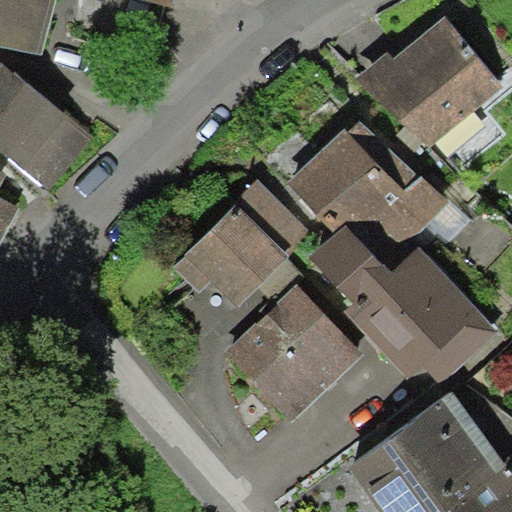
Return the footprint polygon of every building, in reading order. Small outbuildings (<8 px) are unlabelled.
[(0,0),(0,50),(33,59),(47,0),(0,0)] [(62,0),(57,24),(157,53),(172,0),(62,0)] [(449,10),(360,79),(417,152),(506,83),(449,10)] [(2,84),(0,81),(0,159),(47,199),(95,141),(12,72),(2,84)] [(359,119),(287,188),(341,244),(352,234),(391,275),(453,215),(359,119)] [(0,198),(10,179),(0,174),(0,247),(18,213),(0,203),(0,198)] [(258,185),(236,205),(284,255),(307,234),(258,185)] [(196,292),(200,296),(213,284),(235,308),(242,312),(293,264),(284,255),(236,205),(172,267),(196,292)] [(352,234),(341,244),(316,267),(357,312),(350,319),(413,387),(428,373),(443,389),(500,337),(426,257),(398,283),(391,275),(352,234)] [(196,292),(168,316),(193,344),(235,308),(213,284),(200,296),(196,292)] [(300,289),(224,360),(295,428),(370,360),(300,289)] [(350,463),(384,511),(511,511),(511,476),(448,394),(350,463)]
